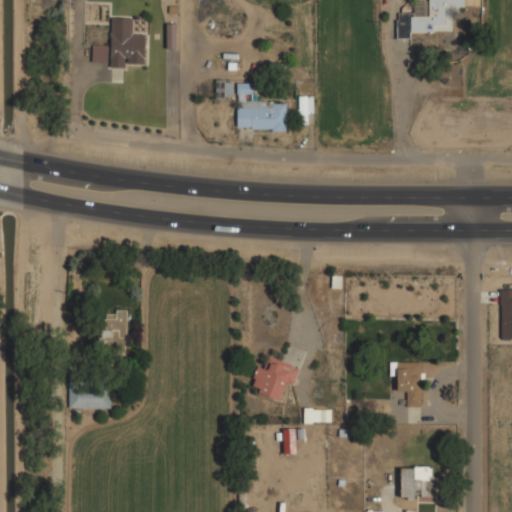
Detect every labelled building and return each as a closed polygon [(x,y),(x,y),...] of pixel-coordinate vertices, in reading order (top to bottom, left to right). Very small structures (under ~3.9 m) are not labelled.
[(452,29),(452,6),(464,6),(464,0),(414,0),(414,11),(397,11),(397,37),(412,37),(412,29),(452,29)] [(145,28),(134,28),(134,16),(111,16),(110,66),(145,67),(145,28)] [(166,48),(176,48),(175,23),(165,23),(166,48)] [(232,94),(232,79),(217,79),(217,94),(232,94)] [(237,128),(286,128),(286,101),(255,101),(255,82),(237,81),(237,128)] [(310,96),(299,96),(299,119),(310,119),(310,96)] [(127,309),(102,309),(102,345),(127,345),(127,309)] [(248,388),(279,400),(286,381),(292,384),(300,366),(271,355),(266,368),(258,364),(248,388)] [(422,360),(390,360),(390,377),(397,377),(397,391),(407,391),(407,404),(422,404),(422,360)] [(110,407),(110,386),(69,386),(69,407),(110,407)] [(332,421),(332,407),(304,407),(304,421),(332,421)] [(282,452),(296,452),(296,427),(282,427),(282,452)] [(431,465),(400,465),(400,497),(417,497),(417,490),(431,490),(431,465)] [(421,499),(434,499),(434,480),(420,480),(421,499)]
